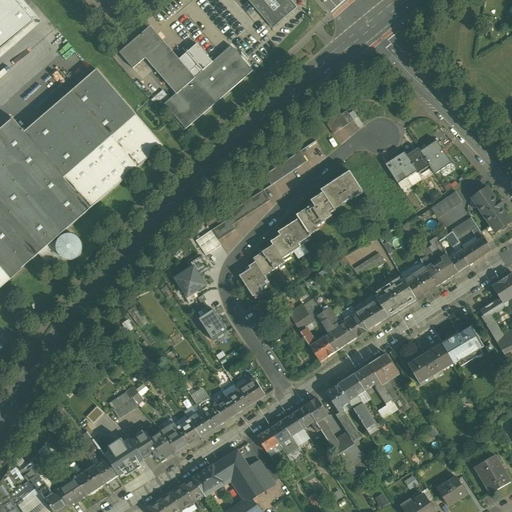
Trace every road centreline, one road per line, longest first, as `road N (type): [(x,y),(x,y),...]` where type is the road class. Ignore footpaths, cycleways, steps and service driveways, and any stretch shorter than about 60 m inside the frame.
road 1 (tertiary): [(0,427),(47,349),(128,250),(211,164),(370,28)]
road 2 (residential): [(291,400),(228,294),(227,273),(295,195),(353,147),(381,135)]
road 3 (residential): [(291,400),(511,260)]
road 4 (residential): [(114,511),(291,400)]
road 5 (tertiary): [(370,28),(481,149)]
